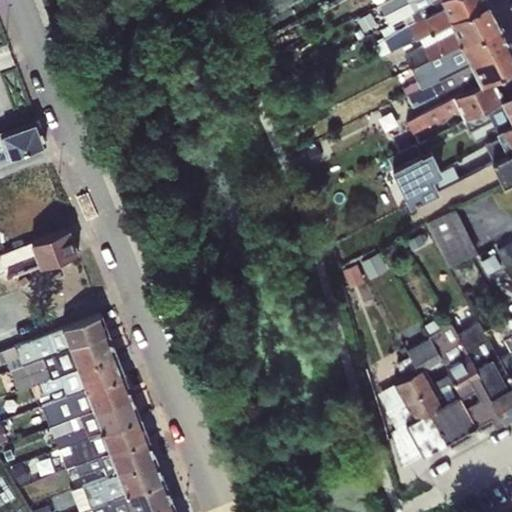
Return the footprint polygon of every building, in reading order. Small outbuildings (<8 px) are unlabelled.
[(444,4),(442,0),(433,0),(408,13),(402,16),(406,24),(396,29),(392,22),(380,28),(384,38),(374,42),(379,55),(419,35),(432,29),(425,15),(444,4)] [(384,0),(379,3),(385,15),(404,6),(408,13),(433,0),(384,0)] [(450,18),(487,0),(442,0),(444,4),(425,15),(432,29),(450,19),(450,18)] [(461,41),(501,23),(489,0),(487,0),(450,18),(450,19),(461,41)] [(461,41),(450,19),(432,29),(419,35),(423,44),(404,53),(411,67),(461,41)] [(472,62),(511,42),(501,23),(461,41),(472,62)] [(461,41),(411,67),(417,80),(403,87),(406,94),(472,62),(461,41)] [(482,82),(494,76),(511,67),(511,44),(511,42),(472,62),(482,82)] [(472,62),(406,94),(412,107),(460,81),(462,86),(464,89),(482,82),(472,62)] [(502,98),(504,96),(494,76),(482,82),(464,89),(455,93),(462,107),(466,116),(502,98)] [(511,117),(511,92),(504,96),(502,98),(511,117)] [(462,107),(455,93),(406,119),(413,132),(462,107)] [(511,121),(511,117),(502,98),(466,116),(463,118),(469,130),(491,120),(496,129),(511,121)] [(37,115),(0,129),(0,134),(8,154),(8,156),(46,141),(37,115)] [(507,151),(511,149),(511,121),(496,129),(499,135),(507,151)] [(507,151),(499,135),(485,143),(493,159),(507,151)] [(417,142),(388,157),(392,166),(421,151),(417,142)] [(318,144),(307,149),(312,161),(323,157),(318,144)] [(421,151),(392,166),(410,202),(439,187),(433,175),(443,170),(442,168),(432,148),(422,153),(421,151)] [(504,183),(511,179),(511,149),(507,151),(493,159),(492,159),(504,183)] [(442,168),(443,170),(433,175),(439,187),(459,177),(452,163),(442,168)] [(455,207),(427,221),(448,266),(478,250),(455,207)] [(70,225),(32,240),(40,264),(79,249),(70,225)] [(430,235),(409,248),(417,262),(439,249),(430,235)] [(390,262),(408,252),(400,237),(382,247),(390,262)] [(40,264),(32,240),(0,252),(0,268),(4,267),(7,275),(40,264)] [(511,245),(498,252),(504,264),(511,260),(511,245)] [(379,251),(361,260),(370,277),(388,269),(379,251)] [(495,252),(480,260),(487,273),(502,265),(495,252)] [(352,285),(365,280),(360,268),(347,273),(352,285)] [(510,350),(499,356),(509,373),(511,371),(511,329),(507,319),(498,305),(488,311),(510,350)] [(70,344),(108,329),(101,310),(63,325),(70,344)] [(446,364),(469,352),(457,332),(451,322),(430,335),(442,357),(446,364)] [(70,344),(63,325),(0,349),(0,361),(7,359),(10,368),(70,345),(70,344)] [(491,396),(509,385),(492,355),(485,359),(470,332),(466,335),(463,328),(457,332),(469,352),(484,381),(483,381),(491,396)] [(78,364),(116,351),(108,329),(70,344),(70,345),(78,364)] [(409,373),(428,409),(444,400),(434,382),(425,367),(442,357),(430,335),(407,348),(410,355),(399,361),(406,374),(409,373)] [(78,364),(70,345),(10,368),(18,389),(38,382),(78,365),(78,364)] [(86,385),(124,371),(116,351),(78,364),(78,365),(86,385)] [(446,364),(445,365),(459,392),(460,394),(461,394),(483,381),(484,381),(469,352),(446,364)] [(497,353),(492,355),(509,385),(511,383),(511,381),(508,374),(509,373),(499,356),(497,353)] [(405,421),(428,409),(409,373),(406,374),(399,361),(382,370),(378,361),(366,366),(385,432),(391,429),(406,423),(405,421)] [(86,385),(78,365),(38,382),(42,393),(64,384),(67,393),(86,386),(86,385)] [(459,392),(445,365),(445,368),(444,373),(446,377),(434,382),(444,400),(459,392)] [(94,407),(132,394),(124,371),(86,385),(86,386),(94,407)] [(498,422),(504,419),(491,396),(483,381),(461,394),(477,424),(492,413),(498,422)] [(504,419),(511,414),(511,383),(509,385),(491,396),(504,419)] [(94,407),(86,386),(67,393),(41,403),(46,415),(61,409),(64,419),(94,408),(94,407)] [(447,440),(477,424),(461,394),(460,394),(459,392),(444,400),(428,409),(447,440)] [(102,427),(140,413),(132,394),(94,407),(94,408),(102,427)] [(102,427),(94,408),(64,419),(49,425),(58,446),(69,442),(102,429),(102,427)] [(422,453),(447,440),(428,409),(405,421),(406,423),(422,453)] [(110,450),(148,435),(140,413),(102,427),(102,429),(110,450)] [(401,465),(422,453),(406,423),(391,429),(401,465)] [(110,450),(102,429),(69,442),(72,452),(62,455),(66,466),(76,463),(110,450)] [(118,470),(156,456),(148,435),(110,450),(118,470)] [(118,470),(110,450),(76,463),(83,483),(118,470)] [(127,492),(164,477),(156,456),(118,470),(127,492)] [(22,462),(11,469),(19,483),(31,476),(22,462)] [(118,470),(83,483),(91,505),(127,492),(118,470)] [(134,511),(139,511),(172,499),(164,477),(127,492),(134,511)] [(134,511),(127,492),(91,505),(93,511),(134,511)] [(177,511),(172,499),(139,511),(177,511)] [(32,509),(33,511),(52,511),(50,503),(32,509)]
